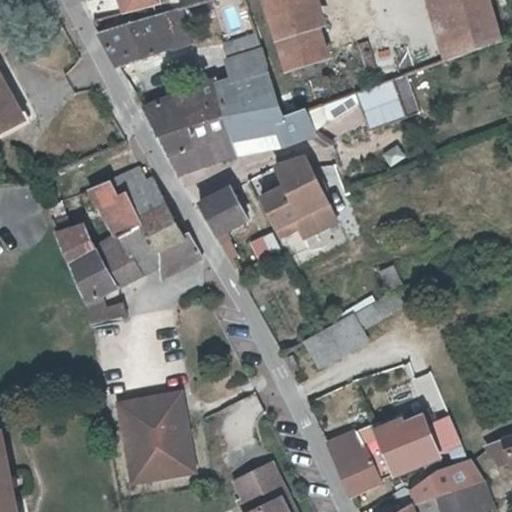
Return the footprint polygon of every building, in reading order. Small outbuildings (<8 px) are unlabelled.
[(108,0),(112,14),(156,3),(155,0),(108,0)] [(335,54),(315,0),(271,0),(295,67),(335,54)] [(466,53),(504,40),(492,0),(439,0),(458,56),(466,53)] [(182,6),(173,8),(101,28),(104,35),(118,62),(143,53),(145,59),(194,41),(182,6)] [(268,72),(274,70),(261,34),(228,46),(241,81),(264,74),(268,72)] [(0,132),(22,121),(2,87),(8,82),(0,67),(0,132)] [(235,133),(277,119),(290,115),(284,99),(283,97),(274,70),(268,72),(264,74),(241,81),(227,85),(224,87),(229,101),(222,104),(225,111),(226,114),(235,133)] [(373,127),(411,114),(398,77),(360,90),(363,99),(373,127)] [(210,142),(235,133),(226,114),(225,111),(222,104),(229,101),(224,87),(223,86),(222,82),(203,89),(207,102),(209,109),(184,118),(196,146),(172,155),(181,173),(204,164),(217,159),(210,142)] [(207,102),(203,89),(176,98),(184,118),(209,109),(207,102)] [(310,108),(319,129),(331,121),(332,113),(337,117),(363,99),(360,90),(310,108)] [(184,118),(176,98),(148,108),(172,155),(196,146),(184,118)] [(277,119),(287,144),(320,131),(319,129),(310,108),(290,115),(277,119)] [(287,144),(277,119),(235,133),(239,140),(242,147),(243,149),(287,144)] [(243,149),(242,147),(239,140),(235,133),(210,142),(217,159),(243,149)] [(313,151),(283,161),(292,181),(270,192),(290,230),(308,221),(313,231),(346,214),(313,151)] [(143,168),(94,191),(103,209),(109,207),(123,237),(151,224),(162,246),(186,234),(156,177),(150,180),(143,168)] [(238,186),(204,200),(208,208),(221,231),(253,217),(238,186)] [(56,221),(73,261),(99,248),(87,223),(76,228),(69,215),(56,221)] [(124,285),(165,263),(162,246),(151,224),(123,237),(105,245),(124,285)] [(167,273),(167,274),(207,254),(193,230),(186,234),(162,246),(165,263),(167,273)] [(124,285),(105,245),(99,248),(73,261),(84,288),(88,298),(94,322),(95,322),(96,326),(128,317),(128,314),(112,319),(108,305),(104,297),(124,285)] [(385,290),(401,284),(394,263),(378,268),(385,290)] [(408,310),(401,296),(385,303),(334,328),(309,341),(323,367),(371,342),(366,329),(408,310)] [(112,319),(128,314),(134,312),(131,299),(108,305),(112,319)] [(188,390),(167,392),(168,402),(176,410),(189,408),(188,390)] [(168,402),(167,392),(155,394),(159,423),(165,470),(196,467),(189,408),(176,410),(168,402)] [(157,471),(146,394),(141,395),(128,396),(130,415),(136,473),(157,471)] [(159,423),(155,394),(146,394),(157,471),(165,470),(159,423)] [(405,416),(332,444),(354,492),(421,463),(419,459),(441,452),(429,423),(410,430),(405,416)] [(511,438),(494,445),(502,459),(511,455),(511,457),(511,438)] [(0,511),(17,511),(6,446),(0,447),(0,511)] [(480,467),(474,458),(443,470),(415,488),(422,502),(485,476),(480,467)] [(288,511),(283,500),(291,495),(275,464),(237,484),(252,511),(288,511)] [(485,476),(422,502),(426,511),(479,511),(495,506),(485,476)] [(283,500),(288,511),(299,511),(291,495),(283,500)]
